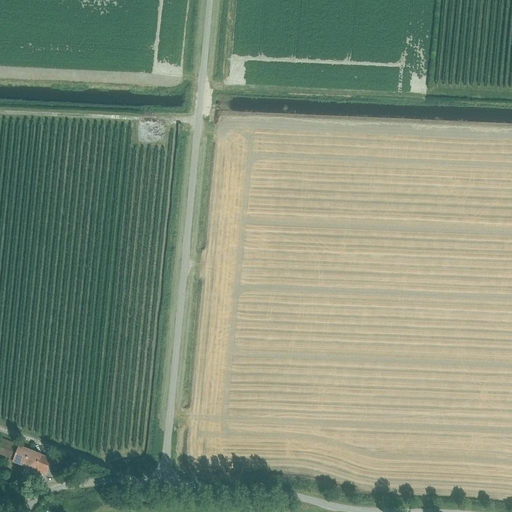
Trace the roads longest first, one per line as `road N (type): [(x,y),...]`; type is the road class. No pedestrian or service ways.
road 1 (unclassified): [(164,484),(208,0)]
road 2 (unclassified): [(400,511),(164,484)]
road 3 (unclassified): [(21,511),(41,491),(72,482),(164,484)]
